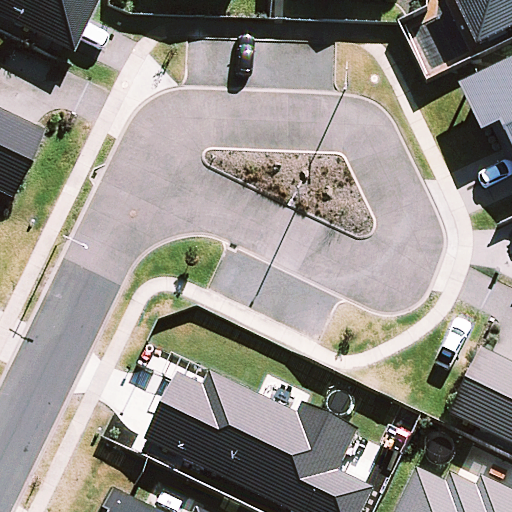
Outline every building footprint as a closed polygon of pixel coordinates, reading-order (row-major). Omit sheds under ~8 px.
[(2,32),(47,34),(46,49),(76,50),(77,27),(94,28),(95,0),(0,0),(0,16),(2,17),(2,32)] [(511,0),(452,0),(476,50),(511,32),(511,0)] [(511,64),(458,90),(481,138),(499,129),(511,156),(511,64)] [(0,112),(0,193),(8,197),(39,131),(0,112)] [(511,367),(481,352),(449,419),(511,448),(511,367)] [(304,408),(298,418),(209,375),(202,390),(178,378),(145,444),(284,511),(362,511),(373,492),(338,475),(357,434),(304,408)] [(511,511),(511,495),(479,480),(475,489),(451,477),(446,487),(416,472),(396,511),(511,511)] [(193,511),(192,511),(151,511),(117,495),(108,511),(193,511)]
